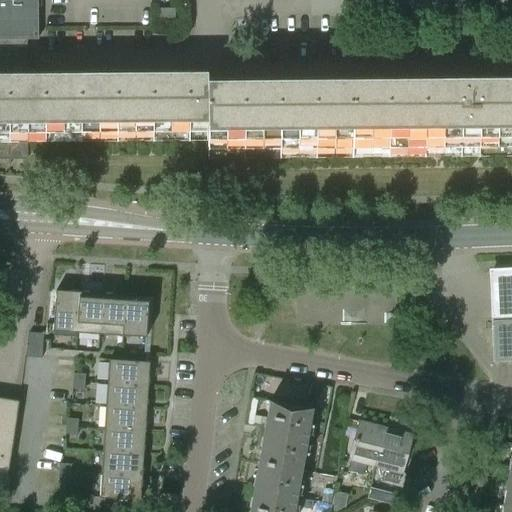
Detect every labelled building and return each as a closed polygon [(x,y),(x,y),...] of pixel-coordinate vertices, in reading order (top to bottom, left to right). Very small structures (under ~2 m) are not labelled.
[(36,0),(0,0),(0,159),(27,159),(27,138),(208,137),(207,136),(207,105),(207,87),(204,87),(204,68),(191,68),(191,87),(27,88),(26,40),(37,40),(36,0)] [(159,9),(159,19),(175,19),(175,8),(159,9)] [(207,105),(207,136),(208,137),(208,154),(418,152),(511,151),(511,87),(476,88),(476,83),(463,84),(463,87),(207,90),(207,105)] [(511,270),(488,271),(490,317),(511,316),(511,270)] [(56,291),(53,331),(77,333),(79,292),(56,291)] [(79,292),(77,333),(100,335),(102,294),(79,292)] [(102,294),(100,335),(122,336),(125,295),(102,294)] [(125,295),(122,336),(145,338),(146,338),(148,302),(126,300),(126,296),(125,295)] [(511,320),(493,321),(494,362),(511,361),(511,320)] [(26,346),(26,358),(33,358),(34,346),(28,346),(26,346)] [(34,346),(33,358),(41,359),(42,347),(34,346)] [(109,360),(107,384),(148,386),(149,363),(109,360)] [(73,374),(73,382),(85,382),(85,374),(73,374)] [(73,382),(72,390),(84,390),(85,382),(73,382)] [(314,383),(311,395),(326,398),(329,386),(314,383)] [(107,384),(106,406),(146,409),(148,386),(107,384)] [(0,474),(7,476),(19,401),(0,398),(0,474)] [(269,402),(259,463),(301,470),(311,409),(269,402)] [(106,406),(104,429),(145,432),(146,409),(106,406)] [(66,419),(66,427),(77,428),(78,420),(66,419)] [(351,460),(348,471),(364,475),(367,465),(376,467),(385,430),(360,423),(350,460),(351,460)] [(66,427),(65,435),(77,436),(77,428),(66,427)] [(104,429),(103,452),(143,454),(145,432),(104,429)] [(385,430),(376,467),(385,469),(382,480),(397,484),(400,473),(401,473),(411,436),(385,430)] [(103,452),(101,475),(142,477),(143,454),(103,452)] [(507,481),(503,506),(511,507),(511,452),(509,472),(507,481)] [(259,463),(250,511),(293,511),(301,470),(259,463)] [(59,464),(58,472),(70,473),(71,465),(59,464)] [(58,472),(58,480),(69,480),(70,473),(58,472)] [(101,475),(99,498),(140,501),(142,477),(101,475)] [(369,488),(366,499),(397,507),(400,496),(369,488)] [(320,502),(320,503),(331,505),(333,491),(323,489),(322,492),(320,502)] [(334,491),(331,505),(344,508),(347,493),(334,491)] [(300,499),(299,506),(309,508),(310,500),(300,499)]
